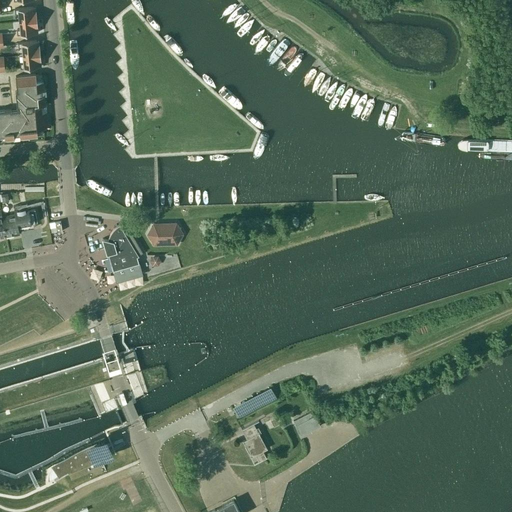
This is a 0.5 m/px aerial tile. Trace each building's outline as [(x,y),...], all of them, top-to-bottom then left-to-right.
[(18,13),(19,21),(36,19),(35,10),(33,10),(33,6),(14,8),(15,14),(18,13)] [(36,19),(19,21),(20,29),(16,29),(17,34),(35,32),(35,29),(37,29),(36,19)] [(22,55),(40,53),(39,43),(36,44),(36,40),(17,42),(18,47),(22,47),(22,55)] [(40,53),(22,55),(23,62),(19,63),(20,68),(38,66),(38,63),(41,63),(40,53)] [(36,80),(35,73),(15,75),(16,91),(15,91),(16,106),(18,106),(18,110),(11,111),(11,109),(0,109),(0,135),(4,135),(4,138),(13,137),(13,140),(14,140),(13,134),(19,134),(19,137),(28,136),(28,138),(29,138),(29,136),(37,135),(36,129),(45,128),(45,127),(43,127),(42,112),(45,111),(44,104),(47,103),(45,103),(44,95),(41,95),(40,89),(46,88),(43,88),(42,79),(36,80)] [(31,225),(30,223),(37,221),(34,209),(28,210),(27,203),(13,206),(14,213),(2,215),(1,216),(5,236),(19,233),(18,227),(31,225)] [(154,223),(153,223),(147,234),(153,244),(154,244),(154,243),(169,242),(170,244),(176,244),(182,233),(175,223),(170,223),(169,224),(154,225),(154,223)] [(138,255),(119,224),(117,225),(115,227),(113,229),(111,231),(110,233),(109,235),(108,237),(107,240),(101,238),(105,249),(106,255),(108,254),(109,258),(113,270),(113,271),(113,270),(138,263),(136,256),(138,255)] [(41,319),(34,321),(36,327),(43,324),(41,319)] [(350,349),(351,357),(367,355),(366,347),(350,349)] [(320,425),(314,414),(312,410),(293,420),(296,425),(302,435),(320,425)] [(278,425),(275,419),(269,422),(272,428),(278,425)] [(246,438),(242,441),(250,457),(255,454),(259,461),(266,457),(266,456),(262,450),(267,448),(267,447),(266,447),(258,433),(261,432),(258,427),(256,428),(253,423),(241,429),(246,438)] [(108,448),(105,438),(88,445),(94,461),(111,455),(109,450),(109,449),(108,448)] [(51,467),(58,478),(61,477),(60,475),(61,474),(61,473),(61,471),(61,470),(61,469),(62,468),(62,467),(64,466),(65,464),(66,463),(68,463),(69,465),(72,464),(73,463),(74,462),(75,462),(76,461),(77,459),(79,458),(80,457),(81,456),(83,455),(85,454),(86,454),(87,454),(88,454),(90,455),(92,456),(93,457),(94,459),(96,461),(96,462),(97,462),(101,460),(96,445),(51,467)] [(93,457),(92,456),(90,455),(88,454),(87,454),(86,454),(85,454),(83,455),(81,456),(80,457),(79,458),(77,459),(76,461),(75,462),(74,462),(73,463),(72,464),(69,465),(68,463),(66,463),(65,464),(64,466),(62,467),(62,468),(61,469),(61,470),(61,471),(61,473),(61,474),(60,475),(61,477),(58,478),(54,479),(54,480),(69,474),(71,480),(103,467),(105,472),(106,471),(104,466),(103,464),(101,460),(97,462),(96,462),(96,461),(94,459),(93,457)] [(143,490),(128,493),(127,486),(136,484),(135,481),(124,483),(127,498),(114,500),(116,510),(146,504),(143,490)] [(239,511),(233,499),(208,511),(239,511)]
